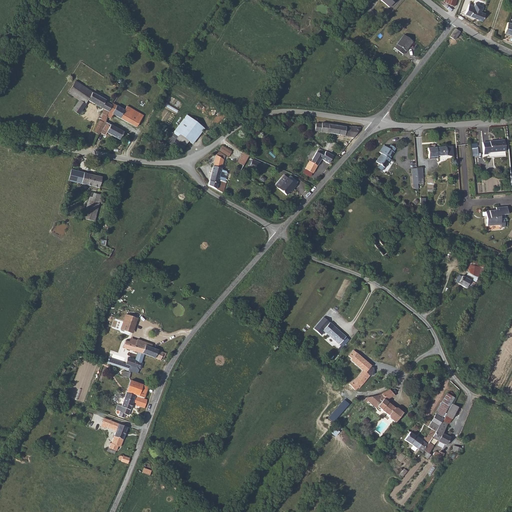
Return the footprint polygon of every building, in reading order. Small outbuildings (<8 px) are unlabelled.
[(379,0),(389,9),(396,0),(379,0)] [(466,0),(462,0),(458,12),(482,22),(485,14),(479,11),(480,7),(475,6),(475,4),(466,0)] [(457,35),(459,32),(455,29),(449,37),(453,40),(457,35)] [(404,56),(414,43),(405,36),(395,49),(404,56)] [(75,81),(74,82),(67,93),(78,100),(72,110),(78,115),(86,104),(85,104),(87,100),(103,109),(101,113),(102,114),(100,120),(99,120),(93,131),(99,135),(100,132),(105,122),(106,120),(106,117),(105,116),(108,111),(113,103),(112,103),(111,102),(109,102),(107,103),(104,101),(105,99),(93,92),(75,81)] [(123,109),(113,103),(108,111),(105,116),(110,118),(112,114),(136,126),(142,114),(126,105),(123,109)] [(179,134),(188,141),(192,144),(204,128),(187,115),(173,133),(177,136),(179,134)] [(110,125),(105,122),(100,132),(105,135),(107,133),(119,139),(123,131),(110,125)] [(321,124),(315,123),(314,131),(353,136),(360,126),(354,126),(354,127),(333,124),(321,123),(321,124)] [(166,142),(180,152),(184,146),(175,139),(177,136),(173,133),(167,128),(161,136),(167,141),(166,142)] [(175,139),(184,146),(188,141),(179,134),(177,136),(175,139)] [(503,139),(481,141),(481,152),(486,152),(486,151),(503,149),(503,139)] [(326,140),(322,147),(326,149),(331,152),(335,143),(330,141),(329,141),(326,140)] [(375,161),(384,167),(389,159),(388,158),(393,152),(391,151),(394,147),(389,144),(387,147),(383,145),(378,152),(381,154),(375,161)] [(222,145),(219,150),(228,156),(231,151),(222,145)] [(444,156),(443,146),(425,147),(425,158),(434,157),(434,156),(444,156)] [(309,160),(304,168),(312,173),(320,159),(328,163),(333,155),(324,150),(323,151),(317,148),(310,161),(309,160)] [(215,155),(207,185),(217,190),(218,189),(220,187),(221,187),(222,185),(224,185),(225,183),(224,183),(224,181),(219,179),(224,158),(225,155),(218,151),(215,155)] [(244,152),(237,160),(242,164),(249,155),(244,152)] [(101,176),(72,169),(69,180),(98,187),(101,176)] [(283,181),(280,178),(273,185),(285,196),(292,189),(293,190),(296,187),(286,178),(283,181)] [(220,187),(218,189),(224,192),(226,183),(225,183),(224,185),(222,185),(221,187),(220,187)] [(83,218),(94,221),(95,218),(102,194),(93,192),(91,202),(88,201),(83,218)] [(499,225),(499,223),(499,219),(503,218),(503,215),(506,215),(505,206),(495,207),(495,210),(484,211),(485,216),(486,216),(487,220),(485,220),(486,226),(499,225)] [(393,225),(387,229),(392,237),(399,233),(393,225)] [(375,237),(371,242),(381,256),(388,252),(376,237),(375,237)] [(467,264),(466,272),(472,275),(477,277),(479,269),(479,267),(472,266),(467,264)] [(459,279),(457,277),(455,282),(457,283),(457,284),(464,288),(465,287),(470,290),(472,287),(475,289),(480,281),(476,279),(474,283),(461,276),(459,279)] [(121,329),(130,333),(133,323),(136,324),(138,318),(126,315),(121,329)] [(324,317),(313,328),(322,336),(325,331),(343,347),(350,340),(332,324),(324,317)] [(134,342),(128,340),(127,341),(125,340),(121,348),(137,352),(141,353),(144,354),(159,360),(161,356),(164,358),(166,353),(158,350),(149,347),(145,346),(146,343),(135,339),(135,340),(134,342)] [(348,383),(355,390),(357,387),(358,388),(369,375),(365,372),(371,365),(353,350),(348,355),(351,358),(349,359),(362,371),(356,377),(348,383)] [(127,369),(134,372),(135,369),(140,370),(143,363),(141,363),(144,354),(141,353),(137,352),(135,360),(127,358),(125,365),(127,366),(126,368),(127,368),(127,369)] [(129,380),(126,392),(144,398),(148,386),(129,380)] [(393,394),(388,390),(384,392),(378,394),(372,395),(367,395),(366,399),(377,407),(389,414),(391,412),(395,414),(399,409),(398,408),(393,407),(386,402),(386,399),(389,397),(393,394)] [(144,398),(126,392),(121,405),(117,404),(116,409),(117,409),(115,412),(118,413),(117,416),(123,417),(124,413),(129,415),(132,403),(144,408),(147,399),(144,398)] [(449,405),(454,397),(446,392),(441,400),(449,405)] [(350,404),(344,399),(328,418),(333,422),(350,404)] [(377,407),(366,399),(366,403),(375,410),(377,407)] [(441,420),(447,424),(448,424),(453,414),(455,414),(459,408),(451,403),(443,418),(441,420)] [(391,412),(389,414),(389,419),(396,423),(403,412),(399,409),(395,414),(391,412)] [(438,426),(441,420),(443,418),(435,413),(430,421),(438,426)] [(120,446),(128,426),(104,418),(101,426),(116,431),(111,442),(110,442),(108,448),(116,451),(118,445),(120,446)] [(448,440),(450,437),(443,432),(447,424),(441,420),(438,426),(435,431),(432,436),(421,451),(420,453),(422,454),(422,456),(427,459),(430,454),(428,453),(436,440),(446,445),(448,440)] [(403,439),(421,451),(432,436),(428,434),(423,441),(409,431),(403,439)] [(440,460),(443,454),(439,451),(438,453),(435,451),(432,456),(440,460)]
